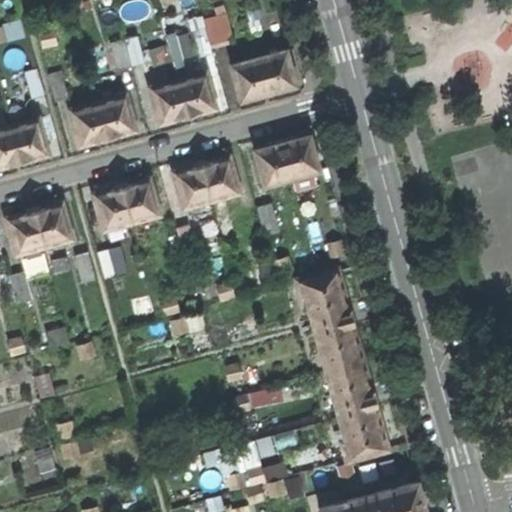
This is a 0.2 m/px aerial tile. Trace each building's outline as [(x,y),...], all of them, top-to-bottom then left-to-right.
[(210,42),(234,39),(230,9),(206,12),(210,42)] [(3,22),(5,35),(25,32),(22,19),(3,22)] [(140,24),(145,42),(161,38),(157,22),(140,24)] [(194,54),(191,29),(170,32),(173,57),(194,54)] [(136,35),(122,39),(130,65),(143,61),(136,35)] [(108,41),(116,68),(130,65),(122,39),(122,37),(108,41)] [(91,72),(107,68),(100,42),(84,47),(91,72)] [(229,64),(239,99),(248,97),(284,86),(293,84),(283,49),(229,64)] [(30,99),(43,95),(36,68),(22,72),(30,99)] [(46,74),(53,102),(65,99),(58,71),(46,74)] [(202,109),(213,106),(203,72),(150,87),(159,121),(169,118),(202,109)] [(123,94),(70,109),(79,143),(90,140),(123,131),(133,128),(123,94)] [(0,128),(0,165),(2,165),(36,155),(45,153),(36,119),(0,128)] [(256,148),(265,184),(320,168),(310,134),(297,137),(268,145),(256,148)] [(185,205),(212,197),(224,240),(239,237),(227,193),(239,190),(229,156),(214,160),(189,167),(176,171),(185,205)] [(96,192),(105,226),(159,212),(150,178),(137,181),(109,189),(96,192)] [(32,259),(44,256),(41,244),(71,236),(62,202),(49,205),(21,213),(9,217),(18,251),(29,248),(32,259)] [(265,234),(279,230),(271,202),(257,206),(265,234)] [(185,253),(197,250),(190,222),(177,226),(185,253)] [(162,238),(139,243),(143,257),(165,252),(162,238)] [(105,275),(128,270),(123,243),(100,248),(105,275)] [(89,250),(76,253),(84,282),(97,278),(89,250)] [(67,255),(53,259),(56,270),(71,267),(67,255)] [(266,285),(278,282),(272,259),(260,262),(266,285)] [(348,458),(386,447),(373,398),(350,316),(337,268),(299,279),(304,295),(306,295),(346,441),(344,442),(348,458)] [(18,302),(32,298),(25,269),(10,273),(18,302)] [(201,303),(239,293),(235,278),(197,289),(201,303)] [(219,304),(208,306),(217,343),(228,341),(219,304)] [(216,348),(204,306),(176,313),(187,355),(216,348)] [(453,319),(450,320),(455,341),(463,339),(459,323),(458,318),(453,319)] [(47,330),(51,347),(70,342),(66,326),(47,330)] [(9,354),(25,351),(21,335),(5,340),(9,354)] [(278,381),(289,378),(284,358),(273,361),(278,381)] [(175,404),(186,401),(182,387),(171,390),(175,404)] [(261,388),(232,396),(234,409),(265,401),(261,388)] [(180,426),(211,418),(208,404),(176,412),(180,426)] [(263,465),(276,505),(299,497),(287,458),(263,465)] [(320,511),(425,511),(422,500),(417,480),(319,507),(320,511)]
